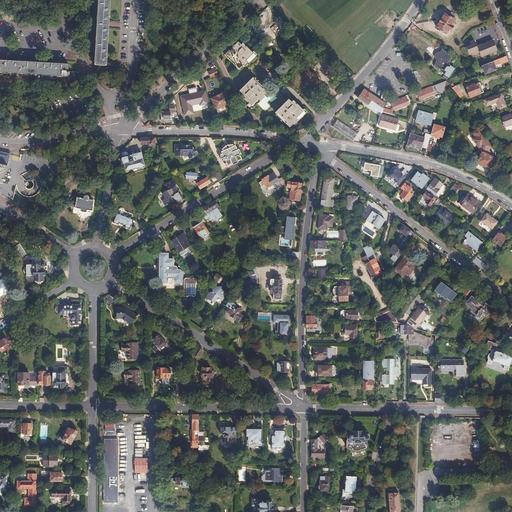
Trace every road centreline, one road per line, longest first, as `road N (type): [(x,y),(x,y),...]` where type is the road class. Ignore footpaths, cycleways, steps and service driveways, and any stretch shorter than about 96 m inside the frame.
road 1 (residential): [(302,407),(301,274),(316,167),(327,156)]
road 2 (residential): [(327,156),(511,301)]
road 3 (residential): [(109,257),(289,144)]
road 4 (residential): [(275,389),(109,279)]
road 5 (residential): [(511,205),(439,166),(327,147)]
road 6 (residential): [(420,0),(300,145)]
road 7 (unclassified): [(121,130),(257,0)]
road 8 (residential): [(276,407),(91,407)]
road 9 (residential): [(121,130),(249,133),(289,144)]
road 10 (unclassified): [(19,218),(68,197),(113,145)]
road 11 (residential): [(121,130),(0,140)]
road 12 (residential): [(91,407),(93,286)]
road 13 (residential): [(511,411),(392,409)]
